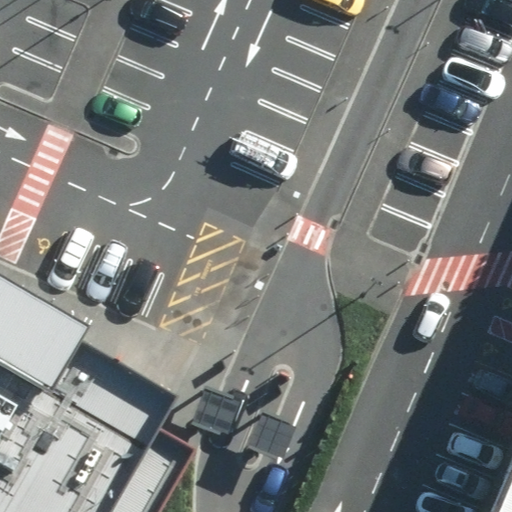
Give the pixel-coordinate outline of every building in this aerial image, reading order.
[(14,0),(17,2),(21,5),(25,8),(29,11),(34,13),(38,15),(76,31),(79,22),(188,68),(177,94),(323,156),(333,132),(411,165),(481,0),(14,0)] [(0,511),(160,511),(197,448),(161,427),(180,394),(158,382),(82,339),(89,326),(0,274),(0,511)] [(246,403),(205,387),(191,424),(232,440),(246,403)] [(299,427),(258,411),(243,448),(284,464),(299,427)] [(511,511),(511,480),(497,511),(511,511)]
